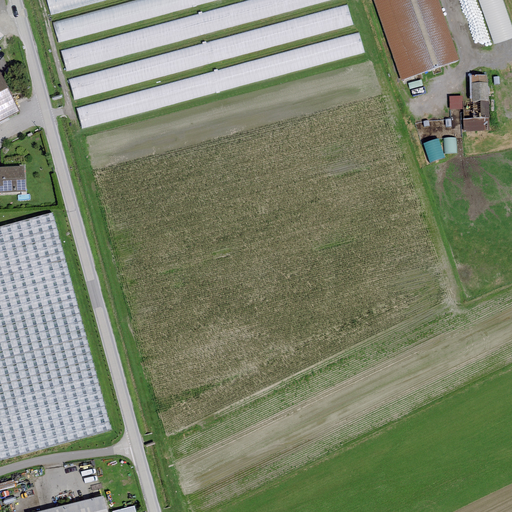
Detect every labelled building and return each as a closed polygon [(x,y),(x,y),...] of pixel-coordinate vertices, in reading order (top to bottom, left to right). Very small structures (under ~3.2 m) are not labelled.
[(142,0),(58,23),(64,45),(227,0),(142,0)] [(253,0),(63,52),(69,74),(338,0),(253,0)] [(460,62),(438,0),(384,0),(376,3),(403,82),(460,62)] [(344,5),(72,80),(78,102),(350,27),(344,5)] [(352,35),(80,110),(86,131),(358,57),(352,35)] [(0,72),(0,121),(20,111),(0,72)] [(489,77),(473,78),(474,102),(466,102),(467,131),(491,131),(489,77)] [(462,109),(462,96),(450,97),(451,110),(462,109)] [(453,126),(463,126),(462,110),(452,111),(453,126)] [(431,163),(446,159),(441,140),(426,144),(431,163)] [(0,167),(0,193),(26,192),(24,166),(0,167)] [(0,458),(107,430),(49,219),(0,232),(0,458)] [(107,511),(103,496),(36,511),(107,511)]
